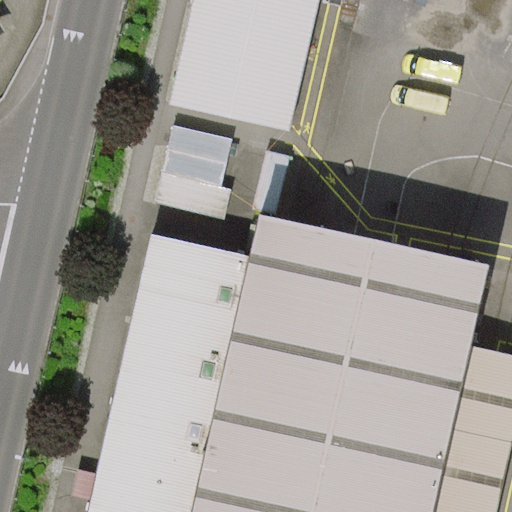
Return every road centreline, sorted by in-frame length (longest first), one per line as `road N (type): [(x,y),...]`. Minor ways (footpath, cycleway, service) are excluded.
road 1 (tertiary): [(45,195),(0,398)]
road 2 (tertiary): [(89,0),(45,195)]
